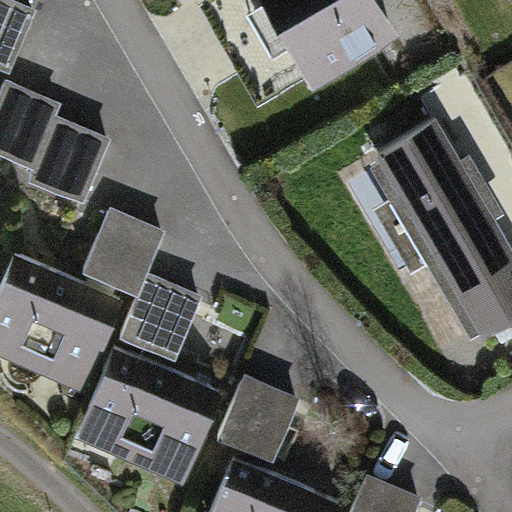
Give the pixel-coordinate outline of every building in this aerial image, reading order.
[(0,0),(0,65),(9,69),(33,15),(0,0)] [(376,0),(277,0),(299,36),(295,39),(313,69),(390,24),(376,0)] [(0,145),(35,161),(53,118),(58,106),(3,82),(0,88),(0,145)] [(511,246),(435,115),(379,147),(484,327),(511,311),(511,246)] [(53,118),(35,161),(30,173),(84,196),(108,141),(53,118)] [(139,288),(144,275),(162,234),(107,210),(83,264),(139,288)] [(0,328),(88,367),(119,296),(97,286),(15,251),(0,285),(0,328)] [(144,275),(139,288),(121,329),(175,353),(199,299),(144,275)] [(201,379),(115,342),(85,412),(189,457),(220,387),(201,379)] [(297,400),(242,376),(218,431),(273,455),(297,400)] [(318,490),(234,454),(209,511),(333,511),(339,499),(318,490)] [(413,511),(419,500),(364,476),(348,511),(413,511)]
